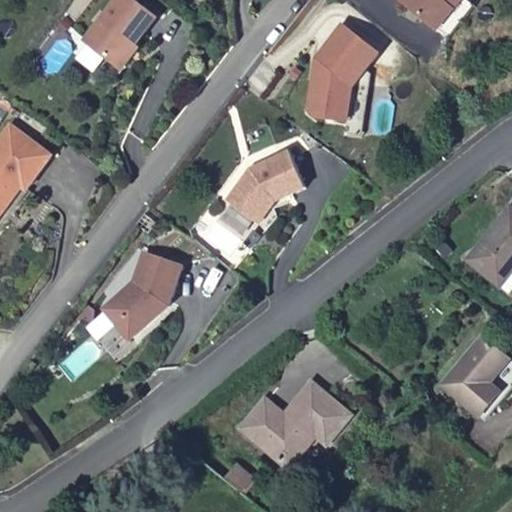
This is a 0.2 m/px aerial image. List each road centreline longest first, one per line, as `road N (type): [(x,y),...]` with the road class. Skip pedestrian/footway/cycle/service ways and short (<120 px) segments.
road 1 (residential): [(511,138),(172,404),(46,488),(0,509)]
road 2 (residential): [(0,375),(291,0)]
